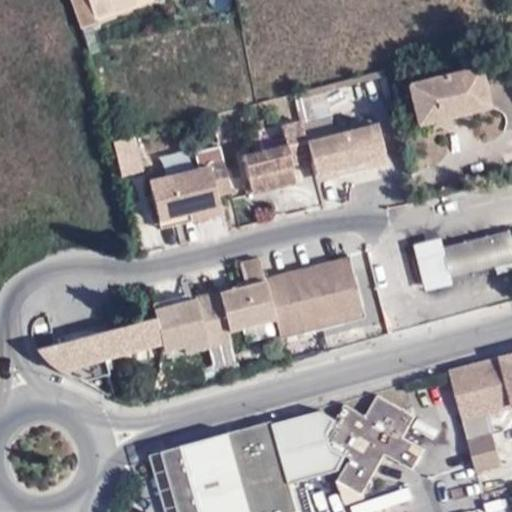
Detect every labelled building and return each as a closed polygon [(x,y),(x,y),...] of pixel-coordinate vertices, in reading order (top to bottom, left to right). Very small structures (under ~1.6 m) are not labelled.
[(67,0),(81,29),(160,2),(158,0),(67,0)] [(417,124),(486,107),(477,69),(408,87),(417,124)] [(325,86),(294,93),(315,180),(387,164),(375,122),(335,133),(325,86)] [(240,154),(250,192),(293,181),(289,163),(308,158),(304,142),(304,141),(298,120),(279,125),(284,143),(240,154)] [(118,174),(143,169),(135,134),(111,139),(118,174)] [(201,161),(223,156),(220,144),(199,149),(201,161)] [(215,195),(229,192),(222,164),(146,183),(156,221),(218,206),(215,195)] [(219,213),(218,206),(156,221),(158,229),(219,213)] [(511,227),(415,251),(423,286),(511,263),(511,227)] [(214,293),(226,334),(273,322),(263,280),(258,258),(239,263),(244,285),(214,293)] [(273,322),(277,338),(319,328),(339,322),(360,317),(346,258),(263,280),(273,322)] [(159,335),(159,336),(162,350),(181,345),(183,353),(207,347),(226,342),(226,334),(214,293),(185,300),(151,308),(153,316),(159,335)] [(102,356),(159,341),(159,336),(159,335),(153,316),(34,347),(40,354),(53,366),(73,375),(86,378),(107,372),(102,356)] [(511,353),(509,355),(450,371),(477,471),(502,464),(494,433),(492,432),(487,412),(511,405),(511,353)] [(321,410),(274,424),(291,484),(339,471),(347,456),(351,458),(338,480),(363,494),(385,453),(413,469),(424,449),(403,437),(415,416),(378,395),(366,416),(344,404),(336,419),(321,410)] [(274,424),(230,433),(231,437),(252,511),(295,511),(298,511),(291,484),(274,424)] [(252,511),(231,437),(194,446),(202,474),(209,499),(179,508),(180,511),(252,511)] [(194,446),(164,455),(172,482),(202,474),(194,446)] [(202,474),(172,482),(179,508),(209,499),(202,474)]
